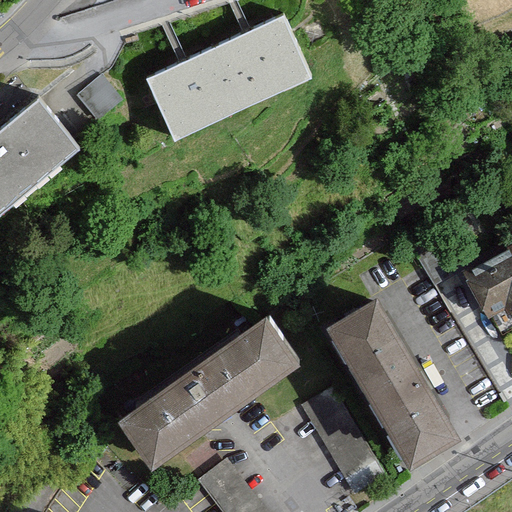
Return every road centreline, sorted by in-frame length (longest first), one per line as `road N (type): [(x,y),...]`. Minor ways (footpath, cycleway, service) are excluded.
road 1 (residential): [(21,24),(46,31),(155,0)]
road 2 (tertiary): [(409,511),(511,438)]
